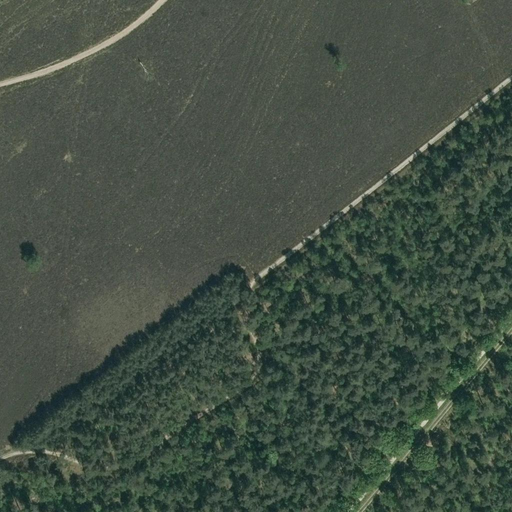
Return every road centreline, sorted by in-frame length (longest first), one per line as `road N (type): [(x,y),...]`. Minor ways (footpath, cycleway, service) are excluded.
road 1 (track): [(511,76),(255,279),(243,307),(259,350),(249,382),(117,467),(35,450),(0,459)]
road 2 (track): [(357,511),(511,328)]
road 3 (track): [(162,0),(101,46),(0,84)]
